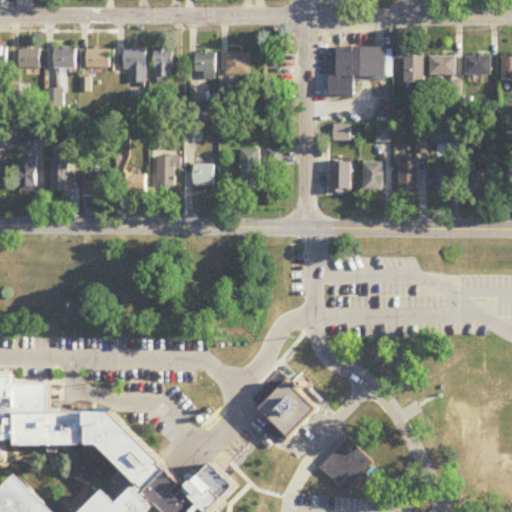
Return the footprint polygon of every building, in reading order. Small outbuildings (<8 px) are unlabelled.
[(56,71),(77,71),(77,50),(56,50),(56,71)] [(146,50),(126,50),(126,84),(146,84),(146,50)] [(330,78),(331,98),(356,97),(356,80),(388,80),(387,50),(333,50),(334,78),(330,78)] [(173,51),(154,51),(154,84),(173,84),(173,51)] [(41,70),(41,52),(20,52),(20,70),(41,70)] [(87,52),(87,69),(110,69),(110,52),(87,52)] [(227,54),(227,77),(253,77),(253,54),(227,54)] [(196,55),(196,74),(204,74),(204,81),(217,81),(217,55),(196,55)] [(456,58),(431,58),(431,77),(456,77),(456,58)] [(466,77),(492,77),(492,58),(466,58),(466,77)] [(503,84),(511,84),(511,58),(503,59),(503,84)] [(424,59),(406,59),(406,90),(424,90),(424,59)] [(64,108),(64,92),(50,92),(50,108),(64,108)] [(187,105),(187,123),(215,123),(215,105),(187,105)] [(30,140),(44,140),(44,125),(30,125),(30,140)] [(352,143),(352,126),(334,126),(334,143),(352,143)] [(376,145),(391,145),(391,127),(376,127),(376,145)] [(436,127),(436,146),(454,146),(454,127),(436,127)] [(259,189),(259,151),(241,151),(241,189),(259,189)] [(282,152),(269,152),(269,164),(282,164),(282,152)] [(350,194),(350,156),(332,156),(332,194),(350,194)] [(178,158),(158,159),(158,190),(178,190),(178,158)] [(418,160),(399,160),(399,193),(418,193),(418,160)] [(37,161),(20,161),(20,193),(37,193),(37,161)] [(382,192),(382,164),(364,164),(364,192),(382,192)] [(195,165),(195,188),(215,188),(215,165),(195,165)] [(435,167),(435,193),(454,193),(454,167),(435,167)] [(495,173),(474,173),(474,197),(495,197),(495,173)] [(149,176),(122,176),(122,193),(149,193),(149,176)] [(108,177),(83,177),(83,195),(108,195),(108,177)] [(214,460),(238,483),(209,511),(0,511),(0,493),(22,471),(63,511),(83,511),(109,486),(123,499),(140,481),(100,441),(16,443),(16,437),(1,438),(1,455),(0,455),(0,377),(10,377),(10,381),(24,381),(24,382),(49,382),(49,409),(88,409),(89,409),(90,409),(90,408),(104,408),(104,409),(112,409),(164,460),(162,461),(169,467),(170,466),(185,480),(176,489),(181,493),(193,482),(192,481),(197,476),(198,477),(214,460)] [(511,380),(445,379),(445,424),(462,425),(461,510),(511,510),(511,380)] [(319,408),(291,380),(261,410),(289,438),(319,408)] [(325,468),(342,491),(369,469),(352,446),(325,468)]
